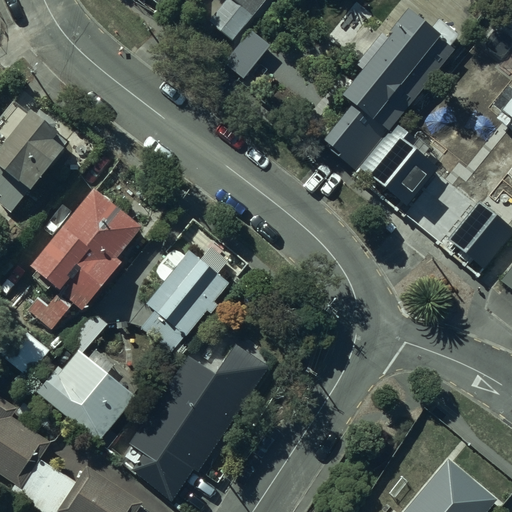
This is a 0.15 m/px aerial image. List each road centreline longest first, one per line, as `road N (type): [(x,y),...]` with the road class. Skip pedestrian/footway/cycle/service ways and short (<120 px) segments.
road 1 (residential): [(45,0),(86,57),(317,239),(348,279),(356,335)]
road 2 (residential): [(356,335),(339,379),(254,511)]
road 3 (residential): [(356,335),(405,342),(511,390)]
